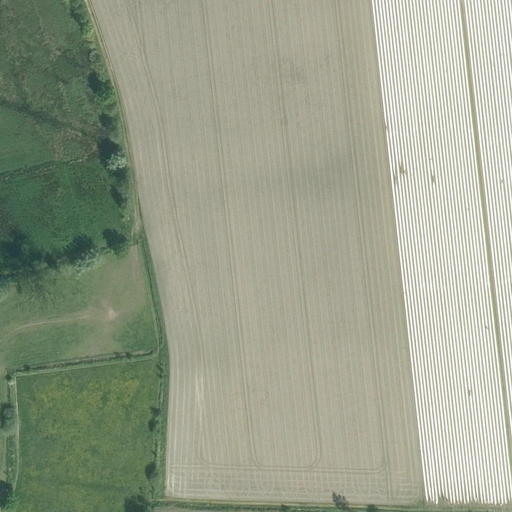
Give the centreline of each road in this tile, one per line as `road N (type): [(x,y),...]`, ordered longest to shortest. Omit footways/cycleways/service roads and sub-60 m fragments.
road 1 (track): [(159,356),(166,495),(499,511)]
road 2 (track): [(84,0),(129,152),(159,356)]
